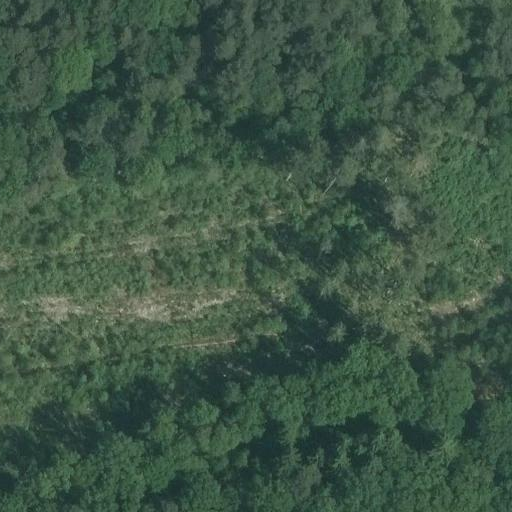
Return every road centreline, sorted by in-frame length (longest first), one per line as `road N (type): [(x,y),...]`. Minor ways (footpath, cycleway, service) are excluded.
road 1 (track): [(28,511),(207,424),(378,386)]
road 2 (track): [(378,386),(417,404),(511,421)]
